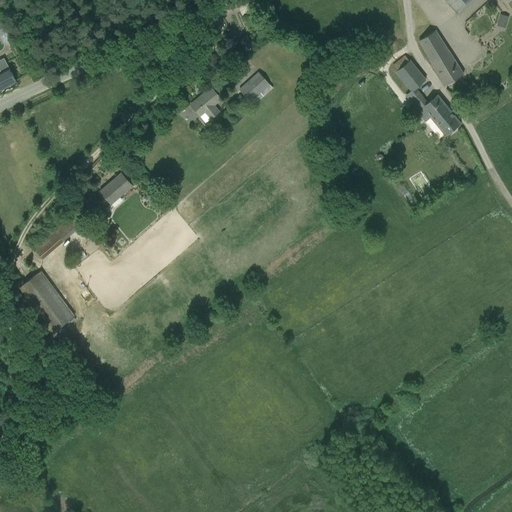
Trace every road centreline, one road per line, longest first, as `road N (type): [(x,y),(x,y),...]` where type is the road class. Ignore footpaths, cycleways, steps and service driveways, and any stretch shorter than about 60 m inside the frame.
road 1 (track): [(0,446),(11,376),(8,276),(23,232),(201,51),(217,28),(209,11)]
road 2 (unclassified): [(0,106),(236,0)]
road 3 (unclassified): [(490,168),(419,60),(406,0)]
